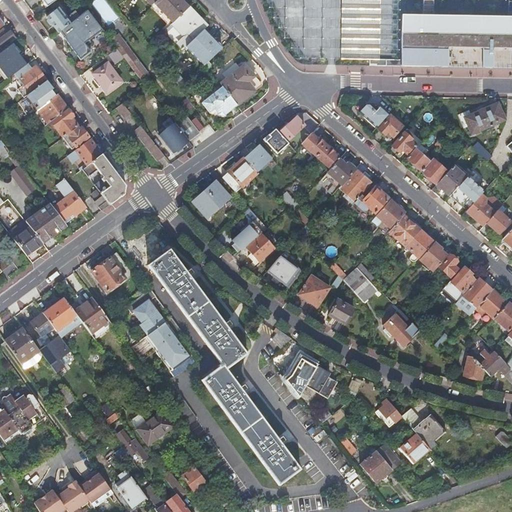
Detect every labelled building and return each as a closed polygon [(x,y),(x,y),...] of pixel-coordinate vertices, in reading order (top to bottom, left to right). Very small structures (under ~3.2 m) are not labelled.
[(180,0),(158,0),(155,4),(173,23),(188,8),(180,0)] [(401,0),(341,0),(341,59),(369,59),(369,66),(400,66),(401,15),(401,0)] [(173,23),(164,32),(182,50),(185,47),(203,30),(206,27),(197,17),(188,8),(173,23)] [(58,33),(59,32),(69,25),(70,24),(58,9),(47,18),(51,25),(58,33)] [(511,16),(422,15),(401,15),(400,66),(511,68),(511,16)] [(83,44),(101,30),(93,19),(75,32),(69,25),(59,32),(70,46),(80,60),(90,53),(83,44)] [(209,37),(203,30),(185,47),(198,61),(216,44),(209,37)] [(11,43),(15,40),(11,34),(10,32),(7,35),(4,37),(1,32),(0,32),(0,51),(11,43)] [(140,78),(145,74),(117,37),(111,41),(140,78)] [(0,69),(7,80),(9,79),(27,66),(18,55),(19,54),(11,43),(0,51),(0,69)] [(106,93),(121,82),(107,64),(93,75),(100,85),(106,93)] [(28,65),(27,66),(9,79),(24,99),(32,93),(46,82),(39,72),(36,67),(31,70),(28,65)] [(244,66),(219,85),(222,88),(236,106),(254,92),(246,82),(254,77),(244,66)] [(261,86),(254,77),(246,82),(254,92),(261,86)] [(51,88),(46,82),(32,93),(42,107),(57,95),(51,88)] [(236,106),(222,88),(202,103),(210,114),(214,111),(217,115),(217,116),(224,117),(224,115),(228,112),(236,106)] [(62,102),(57,95),(42,107),(37,110),(48,124),(51,122),(67,109),(62,102)] [(153,98),(145,104),(151,112),(159,107),(153,98)] [(180,104),(186,112),(193,106),(187,98),(180,104)] [(131,115),(122,104),(116,108),(125,120),(131,115)] [(463,129),(468,127),(471,135),(495,124),(496,127),(499,126),(498,123),(505,121),(505,119),(498,104),(471,115),(469,110),(457,115),(463,129)] [(359,114),(376,129),(377,130),(389,117),(390,116),(388,114),(381,106),(365,107),(359,114)] [(74,118),(67,109),(51,122),(63,138),(67,135),(77,127),(78,127),(72,119),(74,118)] [(21,122),(29,116),(25,110),(17,116),(21,122)] [(169,116),(161,122),(167,131),(175,124),(169,116)] [(402,128),(389,117),(377,130),(384,136),(387,133),(393,138),(402,128)] [(278,134),(286,143),(303,127),(295,118),(287,125),(286,124),(279,131),(280,132),(278,134)] [(190,123),(187,119),(177,127),(188,142),(199,134),(198,133),(190,123)] [(190,123),(198,133),(204,129),(196,119),(190,123)] [(181,148),(188,142),(177,127),(175,124),(167,131),(159,136),(173,154),(181,148)] [(80,131),(77,127),(67,135),(70,139),(69,140),(75,148),(88,138),(86,134),(82,130),(80,131)] [(157,161),(164,156),(141,128),(134,133),(142,142),(157,161)] [(278,134),(275,130),(268,136),(270,138),(265,143),(276,155),(287,145),(286,143),(278,134)] [(416,149),(421,143),(406,131),(403,134),(392,147),(399,154),(402,151),(407,155),(414,147),(416,149)] [(427,136),(441,150),(444,147),(430,132),(427,136)] [(315,158),(326,147),(317,139),(317,140),(310,134),(301,145),(315,158)] [(90,140),(68,156),(74,163),(80,158),(87,167),(102,156),(97,149),(90,140)] [(471,148),(483,159),(486,163),(491,158),(476,143),(471,148)] [(257,173),(271,159),(258,145),(243,158),(257,173)] [(329,170),(338,160),(339,159),(332,154),(333,153),(326,147),(315,158),(329,170)] [(406,159),(421,172),(429,163),(426,160),(428,158),(425,156),(423,158),(421,156),(414,150),(406,159)] [(87,167),(82,171),(87,177),(96,170),(106,183),(97,190),(103,198),(109,206),(124,195),(125,187),(114,172),(102,156),(87,167)] [(243,159),(221,178),(235,194),(256,173),(243,159)] [(355,171),(354,171),(347,164),(345,167),(338,160),(329,170),(326,173),(341,186),(355,171)] [(421,172),(436,185),(447,173),(432,160),(429,163),(421,172)] [(37,188),(19,165),(9,173),(26,196),(37,188)] [(449,197),(460,184),(466,178),(453,167),(447,173),(436,185),(449,197)] [(370,184),(355,171),(341,186),(338,189),(344,195),(342,197),(352,205),(370,184)] [(338,189),(341,186),(326,173),(323,177),(337,190),(338,189)] [(53,209),(63,223),(70,216),(72,219),(86,208),(67,182),(63,179),(55,185),(60,192),(59,194),(63,200),(53,209)] [(215,182),(200,195),(199,195),(198,195),(197,196),(196,196),(195,197),(195,198),(194,198),(194,199),(193,200),(193,201),(194,202),(194,203),(194,204),(195,205),(196,206),(197,206),(197,207),(198,207),(207,216),(217,206),(218,207),(229,198),(215,182)] [(449,197),(450,197),(461,208),(473,195),(460,184),(449,197)] [(511,193),(511,189),(508,185),(495,198),(502,205),(511,193)] [(375,214),(386,201),(380,197),(382,195),(374,188),(361,202),(375,214)] [(495,198),(487,189),(481,196),(486,201),(485,204),(485,205),(495,214),(497,211),(502,205),(495,198)] [(289,209),(292,212),(297,206),(285,193),(279,199),(289,209)] [(481,196),(466,212),(483,227),(486,224),(495,214),(485,205),(485,204),(486,201),(481,196)] [(102,211),(109,206),(103,198),(96,203),(102,211)] [(404,214),(389,201),(375,217),(390,230),(402,216),(404,214)] [(53,209),(49,204),(25,223),(29,228),(42,244),(63,223),(53,209)] [(505,207),(502,205),(497,211),(500,214),(505,207)] [(500,214),(497,211),(495,214),(486,224),(498,234),(508,222),(500,214)] [(294,215),(305,227),(307,224),(297,212),(294,215)] [(402,216),(390,230),(388,233),(405,248),(420,231),(421,229),(414,223),(412,225),(402,216)] [(232,241),(241,251),(245,248),(260,234),(266,229),(257,219),(232,241)] [(303,243),(311,233),(305,227),(296,237),(303,243)] [(42,245),(42,244),(29,228),(13,241),(26,257),(42,245)] [(511,229),(502,240),(511,248),(511,229)] [(426,237),(420,231),(405,248),(413,255),(410,259),(414,262),(417,259),(419,260),(421,257),(433,243),(432,243),(433,242),(427,236),(426,237)] [(273,249),(260,234),(245,248),(258,262),(273,249)] [(421,257),(435,270),(448,255),(443,250),(442,251),(433,243),(421,257)] [(213,374),(212,373),(202,381),(278,486),(300,470),(282,446),(285,444),(284,442),(283,443),(281,440),(279,441),(244,395),(247,392),(246,390),(245,391),(243,388),(241,390),(229,373),(232,371),(229,367),(246,355),(229,331),(232,329),(231,326),(230,327),(228,324),(225,326),(190,279),(194,277),(193,275),(191,276),(189,273),(187,274),(169,250),(148,266),(221,364),(218,366),(220,369),(213,374)] [(131,274),(116,253),(91,271),(106,292),(131,274)] [(457,263),(449,256),(438,268),(450,278),(457,270),(454,267),(457,263)] [(4,257),(0,259),(0,270),(1,271),(9,265),(4,257)] [(299,273),(284,261),(272,277),(288,288),(299,273)] [(333,263),(330,267),(338,276),(342,280),(346,277),(333,263)] [(371,285),(357,269),(343,282),(360,300),(363,303),(374,293),(378,297),(381,295),(371,285)] [(449,283),(440,293),(454,306),(455,304),(463,295),(462,293),(473,281),(469,277),(471,275),(464,269),(450,283),(449,283)] [(329,289),(310,276),(298,295),(316,307),(329,289)] [(342,280),(338,276),(331,285),(336,289),(342,280)] [(463,295),(455,304),(469,316),(472,313),(475,309),(491,291),(478,279),(463,295)] [(150,290),(127,308),(132,315),(134,314),(142,324),(140,326),(147,336),(165,323),(149,302),(156,298),(150,290)] [(492,290),(491,291),(475,309),(479,313),(482,315),(484,312),(493,320),(494,319),(507,303),(492,290)] [(75,314),(94,339),(112,326),(92,298),(73,311),(75,314)] [(63,299),(43,313),(43,314),(47,320),(54,328),(56,331),(69,322),(70,322),(71,322),(72,321),(73,320),(73,319),(73,318),(72,317),(75,314),(63,299)] [(353,310),(336,301),(327,315),(344,325),(353,310)] [(511,307),(507,303),(494,319),(509,332),(511,328),(511,307)] [(411,324),(399,311),(383,326),(396,339),(407,329),(406,328),(411,324)] [(47,320),(43,314),(31,323),(41,337),(33,343),(39,351),(55,374),(64,368),(59,360),(71,352),(61,338),(59,336),(51,342),(46,334),(54,328),(47,320)] [(61,338),(82,323),(75,314),(72,317),(73,318),(73,319),(73,320),(72,321),(71,322),(70,322),(69,322),(56,331),(59,336),(61,338)] [(162,356),(172,370),(190,357),(175,336),(181,332),(171,319),(165,323),(147,336),(157,350),(160,348),(165,354),(162,356)] [(33,343),(22,329),(4,342),(20,364),(39,351),(33,343)] [(279,330),(271,341),(282,348),(290,338),(279,330)] [(194,363),(190,357),(172,370),(162,356),(157,350),(147,336),(145,338),(174,377),(194,363)] [(465,351),(462,348),(458,365),(465,367),(463,376),(480,380),(483,370),(472,359),(465,351)] [(483,370),(489,377),(498,369),(511,384),(511,371),(506,365),(493,352),(482,363),(475,356),(472,359),(483,370)] [(306,386),(317,367),(299,356),(288,374),(300,381),(297,385),(304,389),(306,386)] [(119,373),(115,367),(107,373),(112,379),(119,373)] [(330,374),(317,367),(306,386),(312,390),(327,399),(337,382),(328,377),(330,374)] [(169,381),(158,389),(185,428),(197,420),(169,381)] [(304,389),(299,398),(305,402),(312,390),(306,386),(304,389)] [(73,401),(63,388),(55,395),(51,398),(46,401),(49,405),(57,399),(64,408),(73,401)] [(2,399),(25,434),(32,429),(31,428),(33,427),(29,420),(36,415),(32,409),(38,404),(32,395),(31,396),(31,395),(30,395),(29,395),(28,395),(27,395),(27,396),(27,397),(27,398),(27,399),(26,399),(23,396),(15,401),(11,395),(6,398),(6,397),(5,397),(4,397),(3,397),(2,398),(2,399)] [(25,434),(2,399),(2,400),(2,401),(0,402),(0,406),(3,410),(1,411),(0,410),(0,409),(0,423),(12,442),(23,434),(23,435),(25,434)] [(388,428),(401,417),(386,400),(383,401),(385,405),(375,413),(380,419),(383,417),(385,419),(383,421),(388,428)] [(106,416),(113,411),(108,403),(101,408),(106,416)] [(401,417),(409,426),(412,431),(418,426),(418,425),(421,422),(411,409),(401,417)] [(174,426),(162,411),(137,429),(149,445),(174,426)] [(117,416),(115,413),(105,420),(107,424),(117,416)] [(29,420),(33,427),(41,421),(36,415),(29,420)] [(412,431),(416,435),(429,450),(430,451),(436,445),(434,443),(445,433),(431,417),(426,422),(423,420),(421,422),(418,425),(418,426),(412,431)] [(12,442),(0,423),(0,436),(6,445),(12,442)] [(144,452),(135,439),(131,442),(122,431),(116,435),(131,456),(138,452),(137,451),(139,450),(142,454),(144,452)] [(500,433),(495,438),(505,449),(510,444),(500,433)] [(501,433),(500,433),(510,444),(511,443),(503,433),(501,433)] [(416,435),(399,449),(412,464),(429,450),(416,435)] [(339,444),(350,451),(354,444),(343,437),(339,444)] [(385,445),(377,452),(392,470),(400,463),(385,445)] [(392,470),(377,452),(361,465),(376,484),(392,470)] [(227,486),(211,464),(205,469),(221,491),(227,486)] [(182,476),(194,493),(205,485),(193,468),(188,472),(182,476)] [(20,477),(25,486),(38,479),(33,469),(20,477)] [(123,481),(130,476),(126,470),(118,475),(123,481)] [(52,491),(33,505),(38,511),(63,511),(66,511),(67,511),(73,511),(89,501),(94,508),(113,494),(97,472),(89,477),(91,480),(87,483),(79,488),(75,482),(67,487),(69,489),(63,493),(56,498),(52,491)] [(162,476),(179,498),(184,494),(168,472),(162,476)] [(132,508),(145,498),(131,478),(124,484),(126,487),(120,491),(132,508)] [(168,511),(151,488),(150,486),(144,490),(156,507),(154,509),(155,511),(168,511)] [(188,511),(176,494),(165,502),(172,511),(188,511)]
